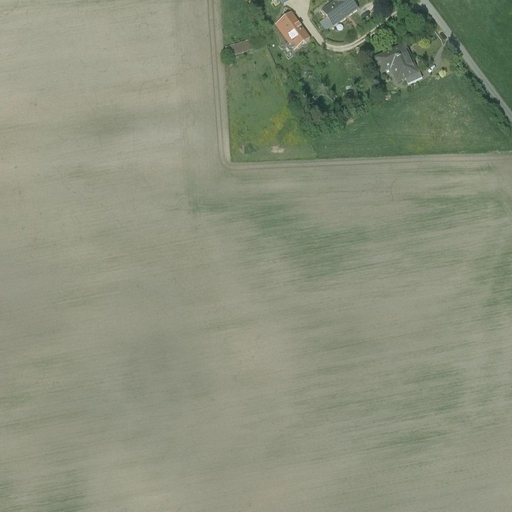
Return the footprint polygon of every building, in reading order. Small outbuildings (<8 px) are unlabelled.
[(331,0),(334,3),(327,8),(321,13),(331,27),(355,11),(357,13),(369,4),(365,0),(331,0)] [(331,0),(328,0),(324,4),(327,8),(334,3),(331,0)] [(306,41),(289,17),(275,26),(292,51),(306,41)] [(248,41),(230,46),(233,57),(252,51),(248,41)] [(404,48),(375,61),(381,74),(390,70),(396,84),(404,80),(415,75),(415,74),(404,48)] [(415,75),(404,80),(407,87),(421,81),(418,73),(415,74),(415,75)]
